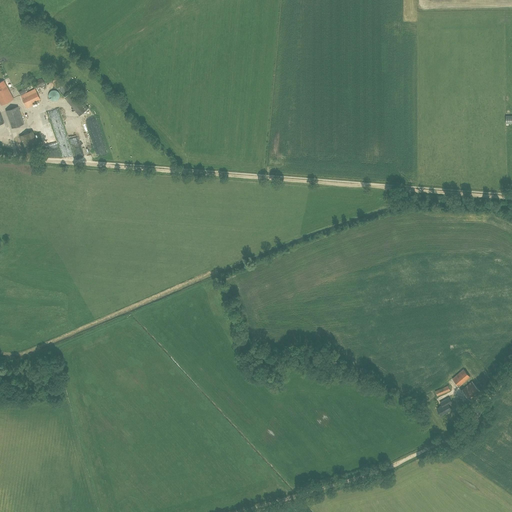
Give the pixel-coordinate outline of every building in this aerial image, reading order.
[(35,89),(45,83),(42,78),(32,84),(35,89)] [(0,102),(1,105),(13,98),(3,80),(0,81),(0,102)] [(26,107),(40,100),(36,91),(22,98),(26,107)] [(50,92),(50,101),(60,101),(59,91),(50,92)] [(29,118),(0,115),(0,142),(22,144),(23,135),(27,136),(29,118)] [(70,147),(68,143),(65,144),(63,137),(60,138),(64,149),(65,148),(65,146),(66,145),(67,148),(70,147)] [(459,387),(470,377),(463,369),(452,379),(459,387)] [(473,402),(482,394),(472,382),(462,390),(473,402)] [(448,404),(452,403),(449,398),(440,402),(442,406),(436,409),(440,416),(451,410),(448,404)]
